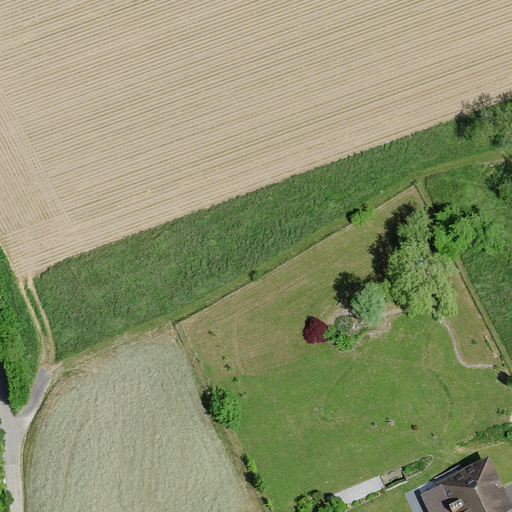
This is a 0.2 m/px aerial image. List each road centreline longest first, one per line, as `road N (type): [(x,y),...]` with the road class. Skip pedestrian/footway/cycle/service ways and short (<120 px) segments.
road 1 (track): [(39,333),(42,375),(232,281),(404,178)]
road 2 (unclassified): [(0,380),(10,511)]
